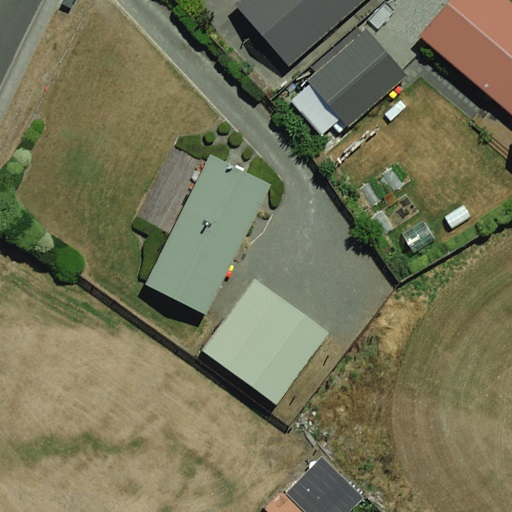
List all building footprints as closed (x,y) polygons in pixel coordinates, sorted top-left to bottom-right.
[(210,0),(208,2),(260,65),(338,0),(210,0)] [(511,0),(435,0),(408,33),(511,119),(511,0)] [(358,20),(291,77),(330,123),(397,66),(358,20)] [(203,142),(124,276),(188,314),(267,179),(203,142)] [(239,269),(186,343),(273,405),(326,330),(239,269)]
